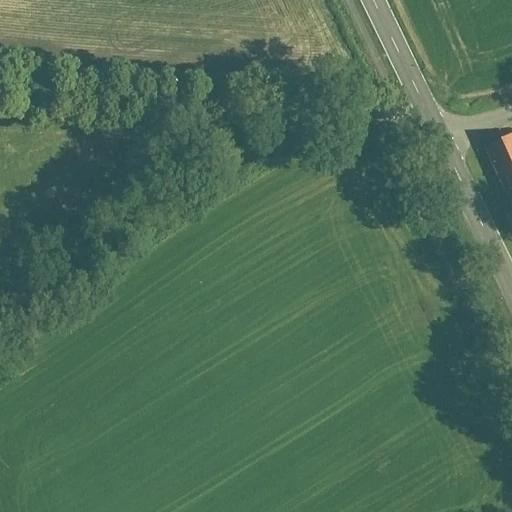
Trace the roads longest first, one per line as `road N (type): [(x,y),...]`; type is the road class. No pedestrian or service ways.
road 1 (residential): [(413,100),(0,73)]
road 2 (secondary): [(511,307),(428,135)]
